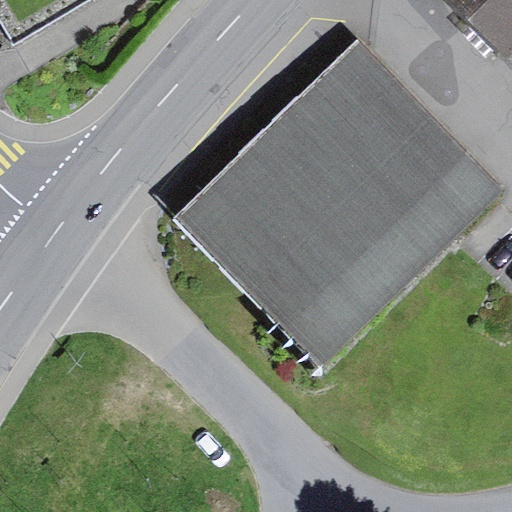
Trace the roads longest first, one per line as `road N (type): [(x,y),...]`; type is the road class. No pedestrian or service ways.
road 1 (residential): [(47,234),(139,308),(319,491)]
road 2 (secondary): [(250,0),(47,234)]
